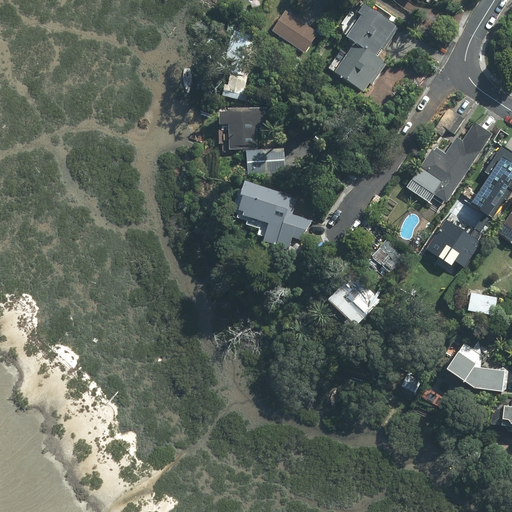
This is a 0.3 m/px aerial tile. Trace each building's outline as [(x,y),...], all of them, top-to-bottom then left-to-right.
[(365,18),(350,40),(357,45),(377,59),(398,30),(366,7),(360,15),(365,18)] [(287,13),(274,33),(305,53),(318,34),(287,13)] [(263,40),(236,33),(230,61),(232,62),(224,97),(242,101),(252,60),(258,61),(263,40)] [(377,59),(357,45),(337,74),(365,94),(385,65),(377,59)] [(268,110),(230,112),(230,115),(220,115),(223,151),(258,149),(257,130),(269,129),(268,110)] [(414,181),(448,203),(480,154),(457,139),(445,159),(434,152),(414,181)] [(471,237),(446,221),(427,250),(455,268),(458,264),(465,268),(482,243),(477,239),(511,185),(511,153),(503,147),(485,174),(490,177),(472,204),(487,214),(471,237)] [(284,152),(248,154),(250,176),(286,174),(284,152)] [(280,195),(246,185),(239,213),(247,215),(245,219),(270,226),(266,243),(278,246),(283,230),(289,232),(297,201),(280,196),(280,195)] [(374,259),(391,273),(407,254),(391,240),(374,259)] [(332,305),(358,330),(383,304),(373,295),(368,300),(362,294),(367,289),(357,279),(332,305)] [(498,298),(472,294),(469,315),(495,318),(498,298)] [(459,360),(450,374),(477,392),(504,395),(507,375),(482,372),(480,344),(474,351),(466,346),(460,355),(455,352),(452,356),(459,360)] [(422,381),(408,375),(403,388),(416,393),(422,381)] [(427,389),(419,403),(436,412),(443,397),(427,389)] [(511,400),(505,400),(504,407),(496,406),(494,429),(511,430),(511,400)]
